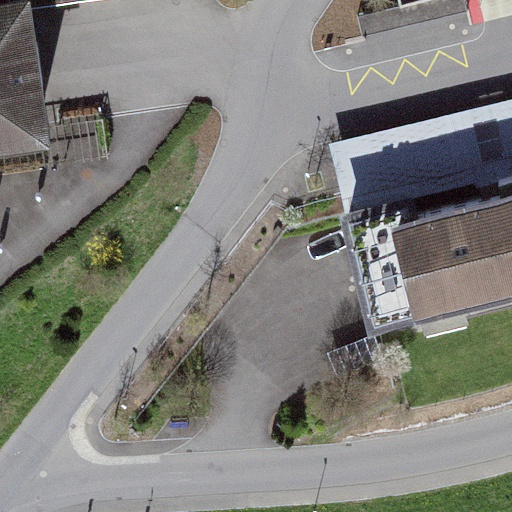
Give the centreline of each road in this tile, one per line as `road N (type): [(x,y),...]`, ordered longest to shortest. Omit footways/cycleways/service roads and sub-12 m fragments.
road 1 (residential): [(10,470),(78,479),(312,464),(511,435)]
road 2 (residential): [(10,470),(217,207),(270,102)]
